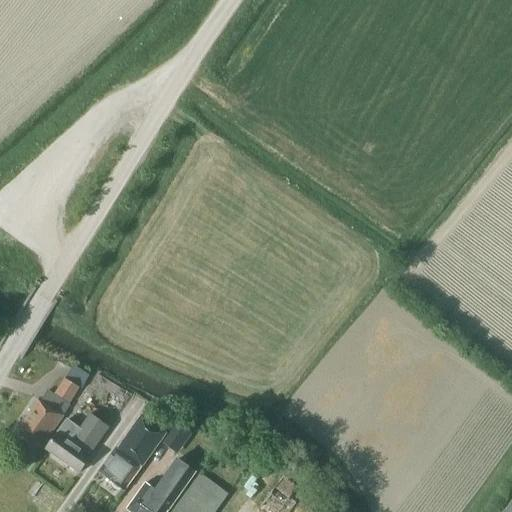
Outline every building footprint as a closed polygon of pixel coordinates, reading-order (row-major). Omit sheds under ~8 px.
[(72,369),(65,380),(66,380),(79,388),(81,390),(88,379),(72,369)] [(64,379),(54,396),(68,405),(79,388),(66,380),(65,380),(64,379)] [(38,401),(18,431),(41,446),(63,417),(63,416),(69,406),(68,405),(54,396),(47,392),(40,403),(38,401)] [(93,450),(108,429),(90,415),(75,437),(76,437),(71,444),(57,434),(46,450),(78,474),(90,458),(88,456),(93,450)] [(116,448),(98,473),(109,481),(108,481),(111,484),(112,488),(116,490),(120,490),(123,492),(161,441),(165,435),(164,434),(141,418),(118,449),(116,448)] [(165,435),(161,441),(169,448),(184,429),(173,421),(164,434),(165,435)] [(128,511),(166,511),(195,473),(177,460),(155,491),(145,484),(126,510),(128,511)] [(203,469),(177,507),(185,511),(214,511),(231,488),(203,469)] [(289,499),(297,488),(282,477),(259,508),(263,511),(289,511),(296,504),(289,499)] [(511,511),(511,499),(502,511),(511,511)]
